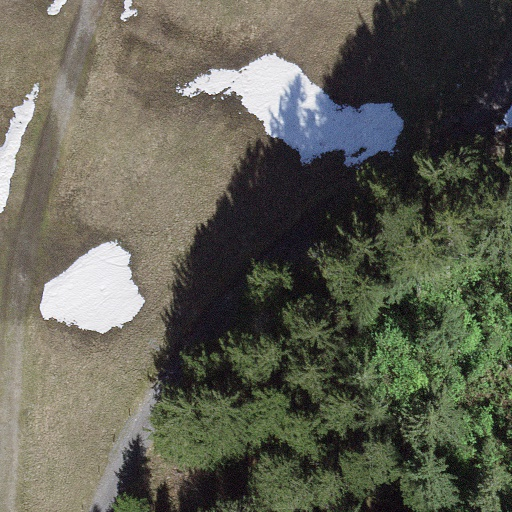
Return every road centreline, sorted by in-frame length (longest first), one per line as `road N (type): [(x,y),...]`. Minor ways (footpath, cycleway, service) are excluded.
road 1 (track): [(511,71),(302,252),(212,357),(113,511)]
road 2 (track): [(5,511),(14,329),(104,0)]
